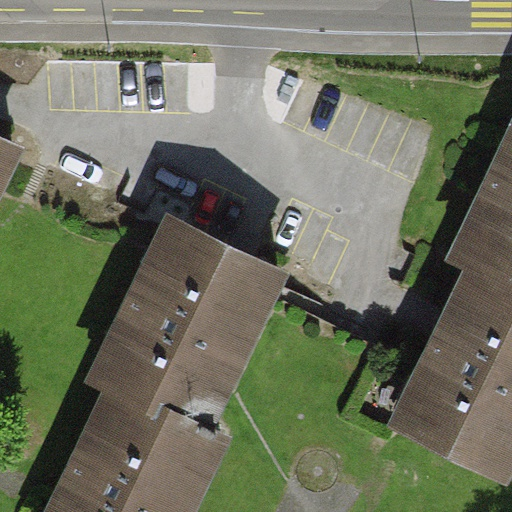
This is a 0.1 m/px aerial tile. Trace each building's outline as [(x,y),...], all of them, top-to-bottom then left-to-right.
[(0,251),(48,151),(0,127),(0,251)] [(511,131),(444,277),(455,282),(511,308),(511,131)] [(323,274),(193,210),(112,372),(127,380),(242,436),(323,274)] [(511,478),(511,309),(455,282),(377,440),(501,501),(511,478)] [(219,511),(254,442),(127,380),(62,511),(219,511)]
